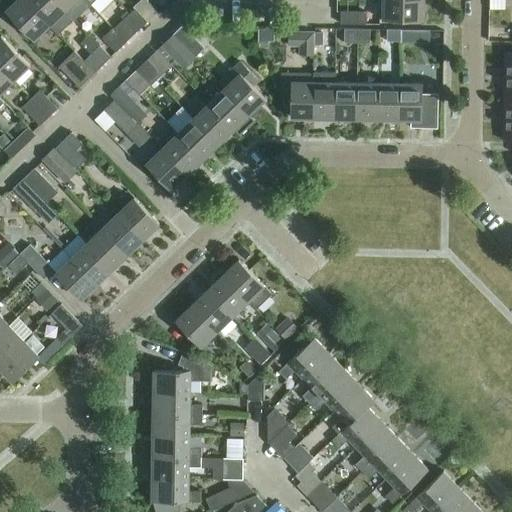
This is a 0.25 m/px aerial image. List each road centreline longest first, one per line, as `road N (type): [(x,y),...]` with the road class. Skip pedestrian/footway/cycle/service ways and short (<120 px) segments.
road 1 (residential): [(198,243),(73,111),(192,0)]
road 2 (unclassified): [(242,201),(281,166),(305,157),(464,159)]
road 3 (unclassified): [(79,413),(91,348),(198,243)]
road 4 (unclassified): [(473,0),(464,159)]
